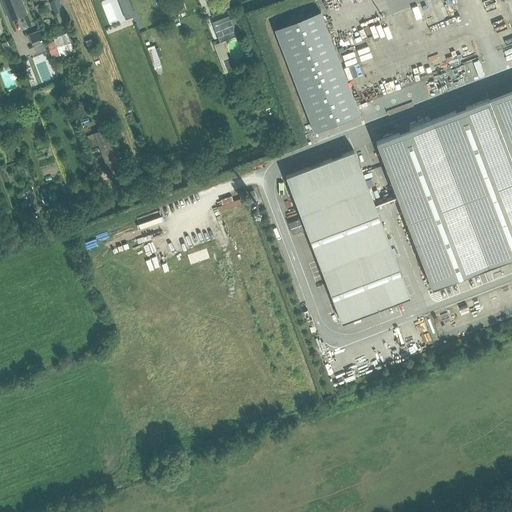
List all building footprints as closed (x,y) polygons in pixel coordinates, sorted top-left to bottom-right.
[(1,0),(11,20),(27,13),(21,0),(1,0)] [(57,0),(50,0),(48,1),(55,13),(62,9),(57,0)] [(126,0),(117,0),(124,19),(132,16),(126,0)] [(451,20),(447,0),(431,0),(435,23),(451,20)] [(276,24),(309,129),(356,115),(323,9),(276,24)] [(218,41),(236,35),(228,14),(210,20),(218,41)] [(504,17),(494,20),(498,30),(508,26),(504,17)] [(38,28),(27,32),(31,45),(42,41),(38,28)] [(53,37),(59,56),(73,51),(66,32),(53,37)] [(223,40),(213,44),(223,72),(233,69),(223,40)] [(455,54),(467,50),(463,40),(451,44),(455,54)] [(55,41),(48,42),(49,56),(56,55),(55,41)] [(155,45),(148,47),(153,68),(159,66),(155,45)] [(467,62),(471,76),(482,72),(478,58),(467,62)] [(346,77),(356,75),(354,64),(344,67),(346,77)] [(0,72),(0,75),(7,94),(17,90),(9,69),(0,72)] [(511,95),(371,150),(429,298),(511,266),(511,95)] [(90,146),(98,144),(104,160),(113,157),(104,128),(86,133),(90,146)] [(356,156),(282,184),(338,330),(413,301),(356,156)] [(231,194),(215,200),(218,211),(241,203),(239,197),(233,200),(231,194)] [(220,212),(222,217),(233,214),(232,209),(220,212)] [(215,371),(243,359),(232,331),(203,343),(215,371)]
